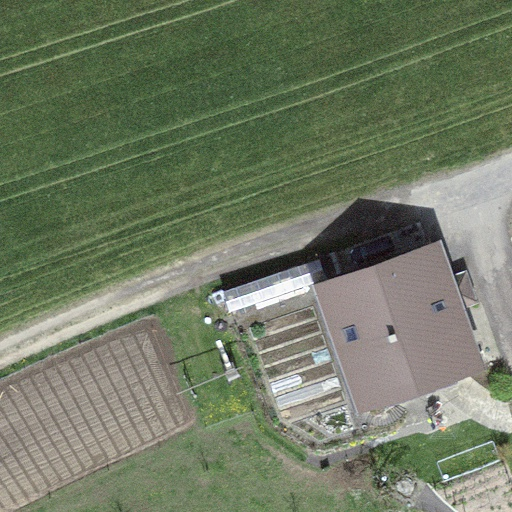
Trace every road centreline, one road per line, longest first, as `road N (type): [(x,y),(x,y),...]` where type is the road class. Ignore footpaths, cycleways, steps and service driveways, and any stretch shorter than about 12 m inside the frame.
road 1 (track): [(0,354),(180,277),(455,188)]
road 2 (track): [(455,188),(511,368)]
